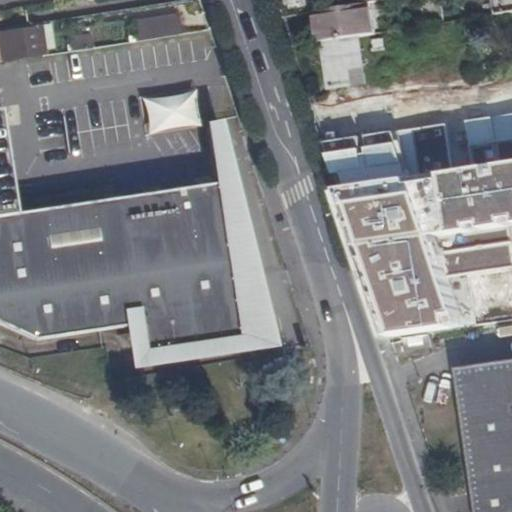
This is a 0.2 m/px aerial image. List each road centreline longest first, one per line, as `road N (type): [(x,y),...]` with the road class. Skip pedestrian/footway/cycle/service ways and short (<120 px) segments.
road 1 (primary): [(423,511),(325,247)]
road 2 (primary): [(325,247),(236,0)]
road 3 (primary): [(341,417),(307,462),(255,498),(158,503)]
road 4 (motorway): [(158,503),(0,409)]
road 5 (primary): [(325,247),(341,417)]
